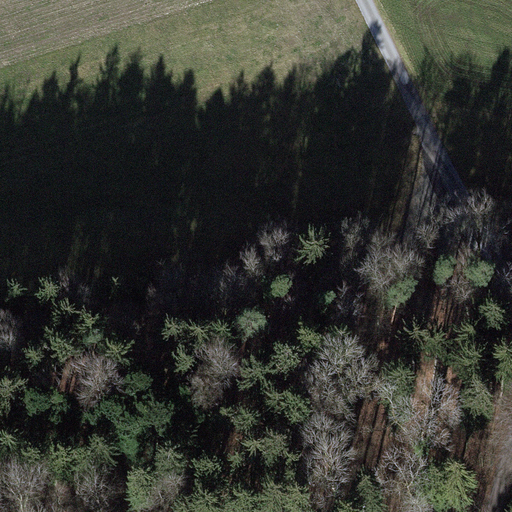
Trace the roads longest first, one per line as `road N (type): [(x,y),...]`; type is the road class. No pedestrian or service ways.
road 1 (track): [(0,321),(288,276),(474,213)]
road 2 (track): [(364,0),(511,277)]
